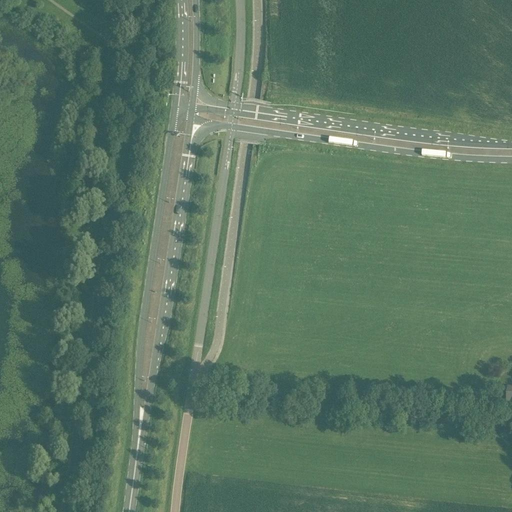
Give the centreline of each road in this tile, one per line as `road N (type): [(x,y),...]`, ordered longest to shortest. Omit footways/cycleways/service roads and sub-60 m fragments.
road 1 (unclassified): [(176,511),(231,127)]
road 2 (secondary): [(173,111),(139,343),(137,450)]
road 3 (secondary): [(137,450),(190,121)]
road 4 (secondary): [(231,127),(511,160)]
road 5 (secondary): [(511,145),(233,109)]
